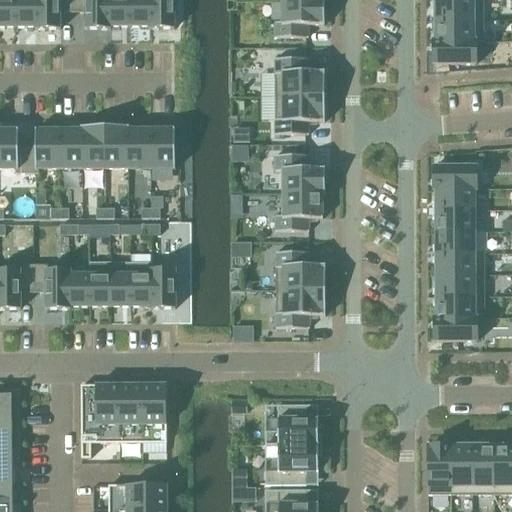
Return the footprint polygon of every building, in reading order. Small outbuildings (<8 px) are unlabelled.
[(0,0),(0,28),(15,29),(15,0),(0,0)] [(36,29),(35,0),(15,0),(15,29),(35,29),(36,29)] [(72,15),(72,0),(35,0),(36,29),(35,29),(35,31),(60,31),(60,15),(72,15)] [(108,0),(72,0),(72,15),(85,15),(85,31),(110,31),(110,29),(109,29),(108,0)] [(129,0),(108,0),(109,29),(110,29),(129,28),(129,0)] [(149,0),(129,0),(129,28),(149,28),(150,28),(149,0)] [(149,0),(150,28),(149,28),(149,31),(174,31),(173,0),(149,0)] [(483,0),(434,1),(434,22),(483,22),(483,0)] [(324,1),(322,1),(322,2),(282,2),(282,25),(274,25),(274,40),(308,40),(308,27),(324,27),(324,1)] [(483,22),(434,22),(434,43),(434,44),(475,44),(475,45),(483,45),(483,22)] [(434,43),(433,43),(433,67),(476,67),(475,45),(475,44),(434,44),(434,43)] [(325,74),(308,74),(308,61),(274,61),(274,99),(325,99),(325,74)] [(325,124),(325,99),(274,99),(275,137),(308,137),(308,124),(325,124)] [(105,171),(105,129),(80,129),(80,132),(82,132),(82,171),(105,171)] [(128,171),(127,132),(129,132),(129,129),(105,129),(105,171),(128,171)] [(174,131),(150,132),(150,171),(175,171),(174,131)] [(36,171),(36,149),(35,149),(18,149),(18,132),(0,132),(0,171),(15,171),(15,176),(38,176),(38,171),(36,171)] [(59,171),(59,132),(35,132),(35,149),(36,149),(36,171),(38,171),(59,171)] [(82,171),(82,132),(80,132),(59,132),(59,171),(82,171)] [(150,171),(150,132),(129,132),(127,132),(128,171),(150,171)] [(282,173),(282,196),(322,196),(322,197),(325,197),(325,170),(308,171),(308,158),(275,158),(275,174),(282,173)] [(476,168),(433,169),(433,193),(435,193),(435,191),(474,191),(474,193),(476,193),(476,168)] [(474,191),(435,191),(435,193),(435,213),(474,213),(474,193),(474,191)] [(322,221),(322,197),(322,196),(282,196),(283,218),(275,218),(275,234),(309,234),(309,221),(322,221)] [(151,221),(151,210),(141,210),(141,221),(151,221)] [(160,210),(151,210),(151,221),(160,221),(160,210)] [(59,221),(59,211),(50,211),(50,221),(59,221)] [(69,211),(59,211),(59,221),(69,221),(69,211)] [(105,221),(105,211),(96,211),(96,221),(105,221)] [(114,211),(105,211),(105,221),(114,221),(114,211)] [(474,213),(435,213),(435,235),(474,235),(474,213)] [(69,238),(69,227),(60,227),(60,238),(69,238)] [(78,227),(69,227),(69,238),(78,238),(78,227)] [(110,237),(110,227),(101,227),(101,238),(110,237)] [(119,227),(110,227),(110,237),(119,237),(119,227)] [(151,237),(151,227),(141,227),(141,237),(151,237)] [(160,227),(151,227),(151,237),(160,237),(160,227)] [(474,235),(435,235),(435,256),(474,256),(474,255),(474,235)] [(110,249),(110,237),(101,238),(101,249),(110,249)] [(325,267),(309,267),(309,255),(275,255),(275,293),(325,293),(325,267)] [(474,256),(435,256),(435,278),(484,278),(484,255),(474,255),(474,256)] [(110,309),(110,276),(110,267),(110,265),(88,265),(88,276),(89,277),(89,309),(110,309)] [(130,309),(130,276),(130,266),(110,267),(110,276),(110,309),(130,309)] [(151,309),(150,271),(151,271),(151,266),(130,266),(130,276),(130,309),(150,309),(151,309)] [(33,295),(33,267),(17,267),(17,272),(0,272),(0,311),(20,311),(20,295),(33,295)] [(69,277),(70,277),(70,272),(48,272),(48,267),(33,267),(33,295),(45,295),(45,311),(70,311),(70,309),(69,309),(69,277)] [(175,311),(175,271),(151,271),(150,271),(151,309),(150,309),(150,311),(175,311)] [(89,309),(89,277),(88,276),(70,277),(69,277),(69,309),(70,309),(89,309)] [(484,278),(435,278),(435,300),(484,299),(484,278)] [(325,318),(325,293),(275,293),(275,331),(309,331),(309,318),(325,318)] [(484,299),(435,300),(435,320),(435,321),(476,321),(476,322),(485,322),(484,299)] [(435,320),(434,320),(434,344),(477,344),(476,322),(476,321),(435,321),(435,320)] [(166,387),(95,388),(95,397),(95,405),(95,413),(95,421),(95,429),(95,437),(95,446),(143,445),(143,455),(166,455),(166,445),(166,387)] [(95,388),(81,388),(81,397),(95,397),(95,388)] [(11,511),(11,397),(0,396),(0,511),(11,511)] [(95,397),(81,397),(81,405),(95,405),(95,397)] [(248,413),(248,401),(231,401),(231,413),(248,413)] [(95,405),(81,405),(81,413),(95,413),(95,405)] [(318,447),(317,421),(306,421),(305,407),(277,408),(278,448),(318,447)] [(95,413),(81,413),(81,421),(95,421),(95,413)] [(95,421),(81,421),(81,429),(95,429),(95,421)] [(95,429),(81,429),(81,437),(95,437),(95,429)] [(95,437),(81,437),(81,446),(91,446),(95,446),(95,437)] [(91,446),(81,446),(81,460),(91,460),(91,446)] [(318,474),(318,447),(278,448),(278,473),(265,473),(265,488),(306,488),(306,474),(318,474)] [(452,448),(428,448),(428,498),(451,498),(451,449),(452,449),(452,448)] [(494,448),(472,449),(472,498),(494,497),(494,448)] [(511,448),(494,448),(494,497),(511,497),(511,448)] [(452,449),(451,449),(451,498),(472,498),(472,449),(452,449)] [(108,488),(108,511),(166,511),(166,487),(108,488)] [(251,499),(251,489),(244,489),(243,489),(243,499),(251,499)] [(317,511),(318,505),(306,505),(306,492),(265,493),(264,511),(317,511)]
